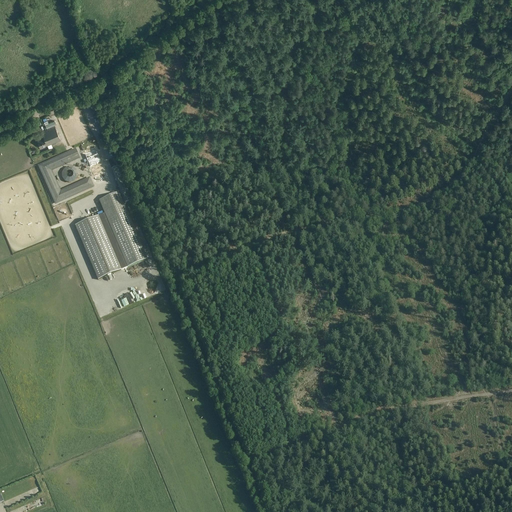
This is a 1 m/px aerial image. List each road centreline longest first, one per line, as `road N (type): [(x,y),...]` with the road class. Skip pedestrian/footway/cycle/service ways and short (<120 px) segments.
road 1 (track): [(105,102),(247,466)]
road 2 (track): [(511,390),(363,417),(256,457),(247,466),(266,511)]
road 3 (track): [(173,278),(286,235),(410,208),(460,182)]
road 4 (track): [(221,0),(98,87)]
